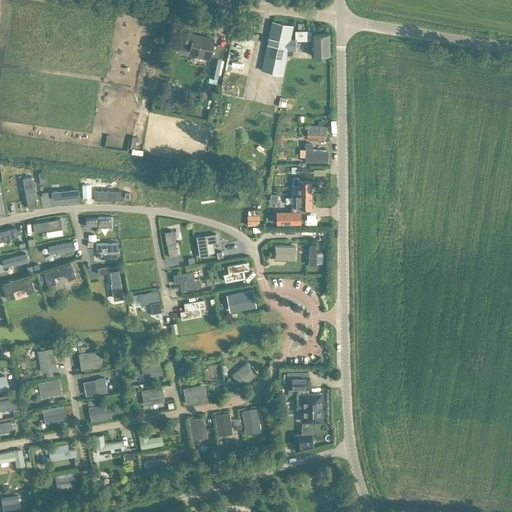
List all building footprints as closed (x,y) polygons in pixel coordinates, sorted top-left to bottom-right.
[(272,21),(270,31),(262,70),(282,74),(287,51),(294,50),(294,39),(289,39),(292,26),(272,21)] [(312,39),(312,51),(312,55),(329,55),(329,33),(311,34),(311,30),(295,31),(295,40),(312,39)] [(180,42),(178,52),(189,54),(190,50),(204,54),(204,58),(209,59),(213,40),(205,38),(205,37),(193,34),(192,38),(191,38),(190,40),(191,40),(191,44),(180,42)] [(214,56),(210,76),(217,78),(222,58),(214,56)] [(162,99),(160,109),(169,111),(171,102),(162,99)] [(307,126),(307,136),(316,136),(325,136),(326,136),(326,126),(316,126),(307,126)] [(305,144),(305,151),(305,161),(327,162),(327,150),(311,150),(311,144),(305,144)] [(31,177),(24,179),(26,191),(25,191),(28,207),(37,206),(32,176),(31,176),(31,177)] [(292,194),(297,194),(311,194),(311,180),(298,180),(298,177),(293,177),(293,185),(292,185),(292,194)] [(78,189),(52,191),(53,199),(52,199),(78,197),(78,189)] [(95,199),(94,199),(94,200),(121,200),(121,190),(109,190),(108,190),(108,191),(95,191),(95,199)] [(191,194),(190,202),(212,206),(213,198),(191,194)] [(311,194),(298,194),(298,211),(305,211),(305,208),(311,208),(311,194)] [(222,200),(220,207),(242,211),(243,204),(222,200)] [(98,217),(85,217),(85,226),(99,226),(99,225),(109,225),(109,217),(111,217),(98,217)] [(60,218),(32,223),(34,232),(46,230),(46,231),(46,229),(60,227),(59,219),(60,219),(60,218)] [(15,227),(0,230),(0,239),(5,239),(5,240),(6,240),(6,239),(17,236),(15,227)] [(165,232),(164,232),(166,244),(167,244),(169,257),(177,255),(175,241),(174,242),(172,232),(165,233),(165,232)] [(197,236),(196,236),(199,256),(200,256),(200,255),(207,254),(205,242),(213,241),(217,241),(216,233),(197,236)] [(72,240),(48,245),(50,253),(73,248),(72,240)] [(96,243),(97,243),(97,251),(101,251),(101,257),(108,257),(108,258),(117,258),(118,258),(118,250),(117,250),(117,243),(118,243),(118,242),(96,243)] [(274,260),(294,260),(295,246),(275,245),(274,260)] [(309,246),(308,264),(316,265),(317,246),(309,246)] [(26,253),(2,259),(4,266),(12,264),(19,262),(20,262),(28,260),(26,253)] [(229,273),(224,274),(225,282),(230,281),(245,278),(243,271),(248,270),(247,262),(233,265),(227,266),(229,273)] [(45,272),(49,286),(56,283),(54,278),(66,274),(67,280),(74,277),(70,263),(45,272)] [(117,271),(108,272),(110,284),(112,300),(121,299),(117,271)] [(174,276),(175,283),(180,282),(181,290),(201,286),(200,279),(195,280),(193,272),(174,276)] [(25,287),(26,293),(33,291),(29,277),(3,286),(8,299),(15,297),(13,291),(25,287)] [(158,291),(139,295),(140,304),(150,302),(152,313),(153,315),(158,318),(162,317),(161,311),(158,291)] [(229,303),(230,310),(250,306),(249,299),(254,298),(252,291),(232,295),(234,302),(229,303)] [(180,312),(182,319),(201,315),(200,308),(205,307),(204,300),(184,303),(185,311),(180,312)] [(38,355),(39,356),(42,372),(56,369),(53,349),(42,351),(38,351),(38,352),(38,355)] [(95,352),(79,355),(82,369),(102,366),(100,355),(100,354),(100,351),(99,351),(96,351),(95,352)] [(142,370),(143,373),(144,380),(164,376),(161,362),(152,364),(149,360),(144,361),(142,365),(142,368),(142,370)] [(232,376),(242,387),(257,373),(247,362),(232,376)] [(302,408),(302,412),(303,422),(322,421),(321,411),(321,410),(320,410),(320,394),(308,394),(308,388),(309,388),(309,377),(308,377),(308,373),(308,372),(288,372),(288,377),(288,388),(303,388),(303,394),(302,394),(302,399),(300,399),(300,408),(302,408)] [(84,382),(86,395),(104,392),(102,385),(104,385),(102,378),(96,379),(96,380),(84,382)] [(41,396),(42,397),(46,396),(61,393),(58,379),(39,383),(40,392),(40,393),(41,396)] [(229,379),(225,383),(227,386),(229,388),(234,384),(229,379)] [(199,386),(184,389),(186,404),(206,400),(204,389),(205,388),(204,385),(203,384),(200,385),(199,386)] [(164,401),(162,387),(142,390),(144,404),(164,401)] [(0,400),(0,410),(16,407),(15,398),(0,400)] [(89,408),(91,421),(111,418),(109,410),(110,410),(109,403),(102,404),(103,405),(89,408)] [(43,409),(46,422),(66,418),(63,406),(43,409)] [(261,429),(259,423),(258,423),(256,409),(242,411),(246,430),(254,429),(254,431),(261,429)] [(215,415),(218,435),(227,433),(227,434),(231,433),(232,432),(232,428),(231,428),(229,413),(215,415)] [(206,436),(206,433),(206,432),(205,432),(203,417),(189,419),(192,439),(201,437),(202,438),(205,437),(206,436)] [(0,422),(0,432),(13,430),(12,421),(0,422)] [(138,431),(141,449),(162,445),(162,442),(162,439),(161,436),(148,439),(146,429),(138,431)] [(299,434),(295,438),(296,451),(312,446),(312,434),(299,434)] [(104,444),(103,435),(94,437),(98,454),(123,449),(122,441),(104,444)] [(48,447),(49,454),(51,453),(53,460),(76,456),(75,449),(68,450),(67,444),(48,447)] [(25,465),(22,449),(0,453),(0,462),(15,459),(16,467),(25,465)] [(167,466),(166,458),(144,462),(145,470),(167,466)] [(58,483),(59,489),(82,485),(80,478),(76,479),(74,472),(55,476),(57,483),(58,483)] [(18,496),(1,498),(3,509),(20,507),(18,496)]
